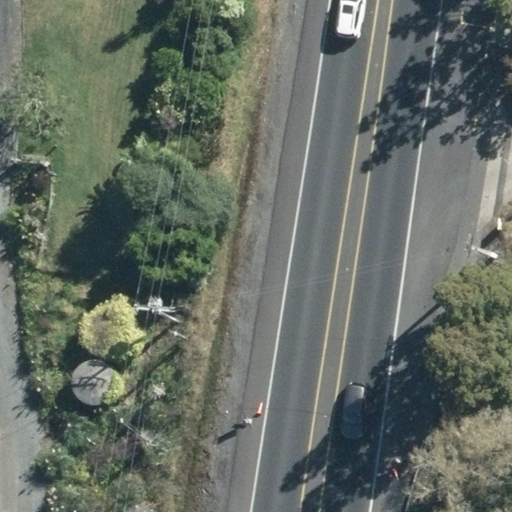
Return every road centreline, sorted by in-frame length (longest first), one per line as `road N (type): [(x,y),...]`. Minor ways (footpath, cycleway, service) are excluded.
road 1 (primary): [(382,0),(303,511)]
road 2 (unknown): [(0,237),(40,405),(38,511)]
road 3 (unknown): [(0,121),(5,0)]
